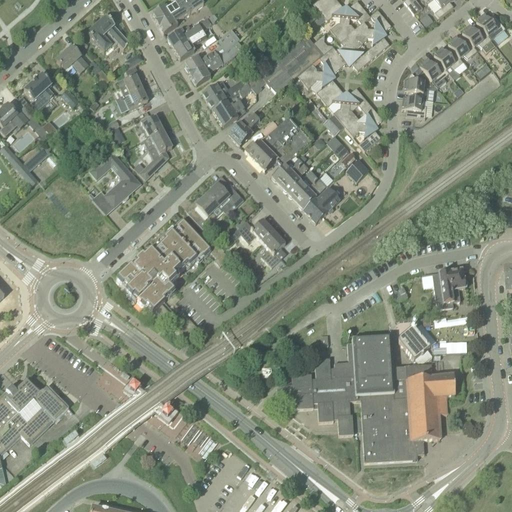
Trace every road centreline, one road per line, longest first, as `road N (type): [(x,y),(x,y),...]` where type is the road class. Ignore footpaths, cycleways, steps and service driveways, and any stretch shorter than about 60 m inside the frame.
road 1 (residential): [(391,85),(386,184),(369,210),(314,253),(231,168),(204,169)]
road 2 (tertiary): [(348,511),(86,308)]
road 3 (residential): [(337,360),(335,312),(417,264),(495,256)]
road 4 (residential): [(204,169),(116,0)]
road 5 (tertiary): [(494,440),(500,410),(486,283),(495,256)]
road 6 (residential): [(82,282),(204,169)]
